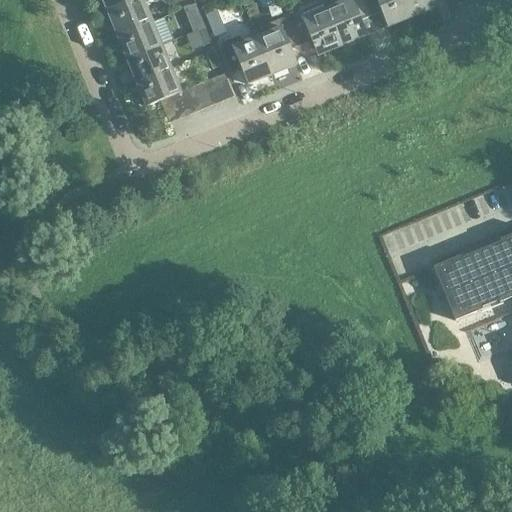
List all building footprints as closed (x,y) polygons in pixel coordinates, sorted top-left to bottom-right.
[(101,0),(107,14),(140,0),(101,0)] [(140,0),(107,14),(116,37),(150,23),(140,0)] [(183,0),(187,8),(195,5),(193,0),(183,0)] [(337,0),(340,5),(326,10),(341,48),(366,38),(356,16),(367,11),(362,0),(337,0)] [(362,0),(367,11),(377,7),(386,29),(411,19),(402,0),(362,0)] [(402,0),(411,19),(435,9),(431,0),(402,0)] [(187,8),(197,32),(205,28),(195,5),(187,8)] [(309,9),(288,17),(297,40),(308,36),(317,58),(341,48),(326,10),(312,16),(309,9)] [(270,34),(256,39),(272,76),(296,66),(287,45),(297,40),(288,17),(266,26),(270,34)] [(150,23),(116,37),(126,60),(159,47),(150,23)] [(203,47),(211,44),(205,28),(197,32),(203,47)] [(239,37),(218,46),(227,69),(238,65),(247,87),(272,76),(256,39),(242,45),(239,37)] [(159,47),(126,60),(135,84),(169,70),(159,47)] [(221,67),(215,52),(206,55),(213,71),(221,67)] [(169,70),(135,84),(145,108),(160,102),(171,97),(178,94),(178,93),(169,70)] [(223,75),(212,80),(221,103),(233,98),(223,75)] [(212,80),(201,84),(210,107),(221,103),(212,80)] [(210,107),(201,84),(190,88),(200,112),(210,107)] [(200,112),(190,88),(180,93),(190,116),(200,112)] [(178,94),(171,97),(180,120),(190,116),(180,93),(178,93),(178,94)] [(180,120),(171,97),(160,102),(169,124),(180,120)] [(511,236),(432,270),(454,323),(511,299),(511,346),(511,347),(511,349),(511,236)]
